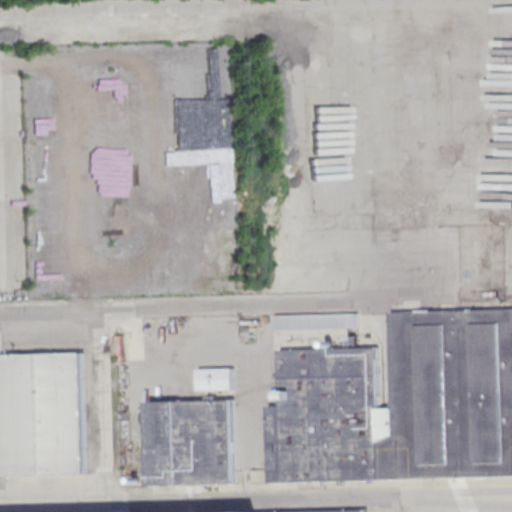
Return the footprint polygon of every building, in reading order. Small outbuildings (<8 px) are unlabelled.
[(282,353),(378,350),(380,411),(398,410),(395,314),(511,310),(511,478),(272,486),(270,406),(284,406),(282,353)] [(274,317),(275,332),(359,330),(359,315),(274,317)] [(2,359),(5,478),(88,476),(84,356),(2,359)] [(200,393),(236,392),(235,372),(200,373),(200,393)] [(151,406),(236,403),(239,485),(154,488),(151,406)]
